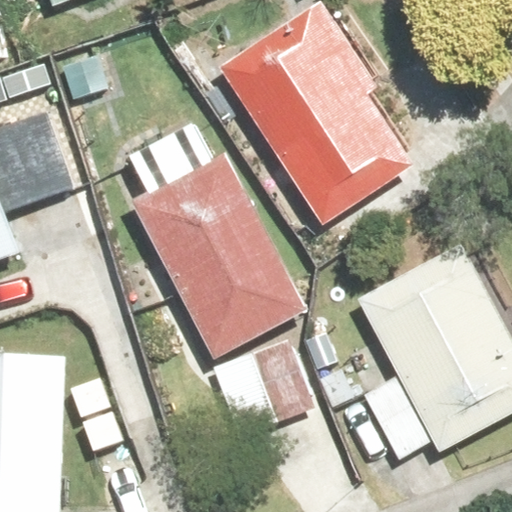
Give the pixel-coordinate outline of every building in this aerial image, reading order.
[(323,0),(315,0),(213,62),(318,234),(426,168),(323,0)] [(95,48),(55,63),(71,106),(111,91),(95,48)] [(0,262),(27,252),(15,221),(73,199),(42,114),(0,129),(0,262)] [(226,149),(126,201),(213,366),(314,314),(226,149)] [(511,331),(465,241),(353,298),(436,458),(511,419),(511,331)] [(286,342),(210,372),(237,439),(313,408),(286,342)] [(64,511),(67,347),(0,346),(0,511),(64,511)] [(95,382),(67,396),(94,454),(122,440),(95,382)]
